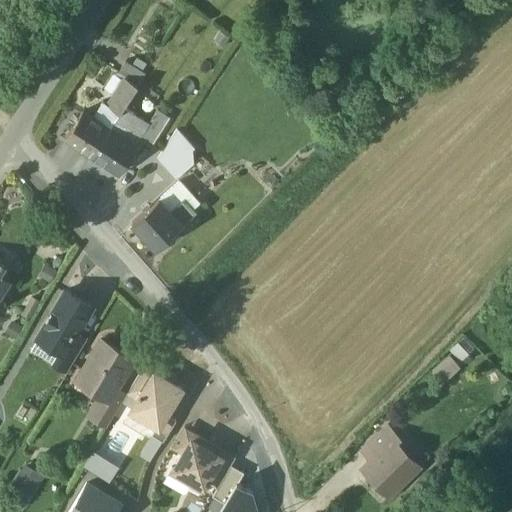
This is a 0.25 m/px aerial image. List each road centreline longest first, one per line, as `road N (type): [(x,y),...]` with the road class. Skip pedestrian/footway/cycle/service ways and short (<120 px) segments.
road 1 (residential): [(14,132),(257,419),(292,511)]
road 2 (residential): [(104,0),(14,132)]
